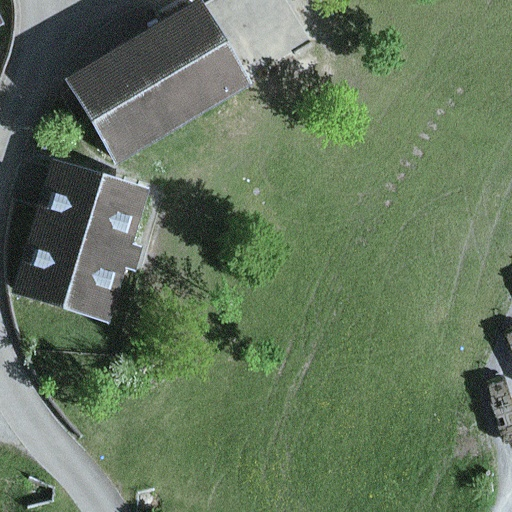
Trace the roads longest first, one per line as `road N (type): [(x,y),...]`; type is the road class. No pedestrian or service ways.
road 1 (track): [(0,174),(51,9),(90,0)]
road 2 (track): [(97,511),(0,366)]
